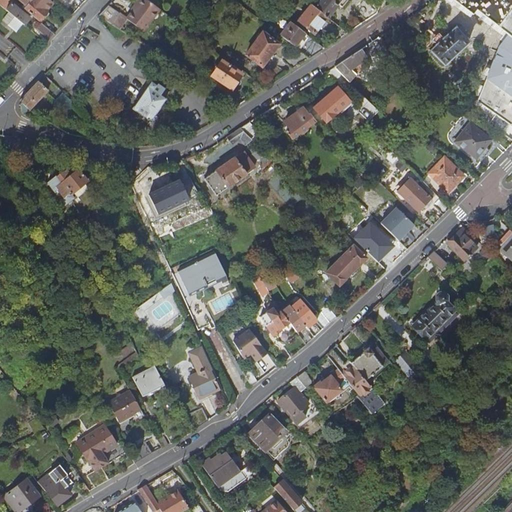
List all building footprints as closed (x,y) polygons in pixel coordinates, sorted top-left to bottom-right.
[(14,0),(14,1),(39,22),(47,12),(46,11),(53,4),(48,0),(14,0)] [(160,10),(147,0),(143,0),(135,12),(133,10),(127,19),(144,32),(160,10)] [(326,17),(337,3),(340,5),(343,0),(318,0),(316,2),(319,4),(315,8),(326,17)] [(375,10),(375,9),(364,0),(360,0),(354,9),(365,18),(375,10)] [(462,0),(444,0),(456,8),(459,4),(463,0),(462,0)] [(472,7),(463,0),(459,4),(469,12),(472,7)] [(511,0),(462,0),(463,0),(472,7),(486,18),(511,37),(511,0)] [(24,25),(26,27),(31,20),(23,13),(13,4),(9,9),(7,7),(5,9),(16,18),(24,25)] [(326,17),(315,8),(310,4),(297,20),(313,34),(326,17)] [(486,18),(472,7),(469,12),(467,14),(481,24),(486,18)] [(105,10),(100,15),(113,24),(118,17),(105,10)] [(21,27),(13,20),(8,27),(16,34),(21,27)] [(279,35),(293,45),(304,32),(290,21),(279,35)] [(52,37),(57,32),(48,24),(43,30),(52,37)] [(468,41),(454,27),(429,50),(443,65),(468,41)] [(262,63),(275,44),(259,33),(246,51),(262,63)] [(309,57),(323,48),(307,35),(296,48),(309,57)] [(342,62),(333,67),(348,82),(355,75),(360,79),(366,82),(368,81),(370,78),(380,56),(360,71),(355,66),(368,57),(362,48),(342,62)] [(243,67),(225,54),(223,57),(241,70),(243,67)] [(395,63),(406,62),(405,54),(394,56),(395,63)] [(241,70),(223,57),(214,71),(232,83),(241,70)] [(45,75),(20,102),(28,110),(30,111),(48,91),(46,89),(53,82),(45,75)] [(151,81),(133,108),(151,119),(170,92),(151,81)] [(511,115),(511,89),(504,84),(485,112),(492,117),(491,119),(504,128),(511,115)] [(446,86),(439,93),(447,102),(454,95),(446,86)] [(332,90),(345,106),(349,103),(335,87),(332,90)] [(345,106),(332,90),(324,97),(314,105),(326,120),(335,112),(335,111),(338,109),(340,111),(345,106)] [(63,92),(55,100),(66,111),(74,103),(63,92)] [(24,114),(28,110),(20,102),(21,112),(24,114)] [(289,137),(314,121),(309,112),(307,113),(304,108),(292,114),(283,120),(287,127),(284,128),(289,137)] [(469,120),(455,139),(481,158),(489,146),(485,143),(491,136),(469,120)] [(247,123),(239,129),(249,140),(250,140),(251,141),(258,134),(247,123)] [(227,137),(225,139),(230,144),(237,139),(243,145),(249,140),(239,129),(227,137)] [(0,135),(0,134),(0,143),(15,158),(24,139),(17,137),(0,135)] [(255,161),(263,155),(253,145),(246,151),(255,161)] [(245,175),(254,168),(243,151),(217,169),(203,179),(214,196),(245,175)] [(447,188),(463,172),(444,153),(428,169),(447,188)] [(69,170),(64,174),(67,178),(61,182),(62,183),(56,188),(65,198),(71,193),(72,194),(88,180),(78,168),(72,173),(69,170)] [(67,178),(64,174),(63,173),(56,179),(54,177),(48,183),(62,200),(65,198),(56,188),(62,183),(61,182),(67,178)] [(397,189),(408,177),(407,175),(395,188),(397,189)] [(188,195),(179,177),(165,184),(149,192),(158,210),(188,195)] [(417,208),(429,195),(408,177),(397,189),(417,208)] [(75,198),(72,194),(71,193),(65,198),(62,200),(66,205),(75,198)] [(443,211),(450,204),(440,194),(433,201),(443,211)] [(405,229),(413,220),(396,203),(381,219),(398,236),(401,233),(405,229)] [(372,222),(355,237),(377,261),(394,246),(372,222)] [(447,244),(463,261),(476,249),(469,242),(474,237),(464,228),(447,244)] [(505,241),(497,250),(508,260),(511,255),(511,232),(507,237),(506,236),(503,239),(505,241)] [(366,257),(367,256),(352,241),(325,268),(340,283),(342,281),(344,282),(348,278),(347,275),(360,263),(363,264),(367,260),(366,257)] [(218,268),(221,275),(227,273),(217,249),(178,266),(188,289),(208,280),(206,273),(218,268)] [(434,252),(427,258),(442,272),(448,265),(434,252)] [(291,280),(301,274),(297,267),(287,273),(291,280)] [(208,280),(221,275),(218,268),(206,273),(208,280)] [(263,279),(269,290),(278,285),(272,274),(263,279)] [(211,306),(237,296),(231,282),(206,292),(211,306)] [(171,284),(159,293),(164,299),(174,291),(171,284)] [(424,338),(426,337),(451,312),(452,311),(444,303),(446,301),(446,297),(442,293),(439,293),(435,296),(435,299),(437,301),(412,326),(424,338)] [(285,313),(278,303),(274,307),(273,305),(266,311),(271,317),(273,316),(274,318),(267,324),(274,333),(282,328),(281,326),(290,319),(285,313)] [(326,326),(339,314),(330,303),(322,309),(323,310),(317,316),(307,304),(297,312),(306,322),(316,335),(318,333),(323,329),(316,321),(319,318),(326,326)] [(285,313),(290,319),(297,329),(306,322),(297,312),(294,307),(285,313)] [(455,316),(451,312),(426,337),(430,341),(455,316)] [(257,358),(268,350),(251,325),(234,337),(244,354),(251,349),(257,358)] [(291,354),(304,344),(295,333),(282,343),(291,354)] [(337,343),(328,352),(360,392),(358,394),(367,407),(371,412),(384,401),(364,377),(351,360),(337,343)] [(135,350),(132,344),(119,352),(122,357),(135,350)] [(351,360),(364,377),(382,363),(379,360),(385,355),(377,345),(371,349),(369,345),(351,360)] [(220,389),(201,347),(189,352),(199,373),(190,378),(199,396),(208,392),(209,394),(220,389)] [(419,375),(424,371),(406,351),(402,355),(419,375)] [(268,370),(276,364),(268,353),(260,359),(268,370)] [(308,367),(298,375),(306,384),(311,380),(312,376),(309,372),(311,370),(308,367)] [(165,388),(156,370),(134,381),(141,396),(150,392),(151,395),(165,388)] [(314,383),(326,399),(342,387),(331,374),(323,381),(321,379),(314,383)] [(298,375),(290,381),(295,386),(279,400),(286,409),(288,407),(294,415),(302,408),(310,402),(300,389),(306,384),(298,375)] [(141,413),(131,395),(109,407),(119,425),(141,413)] [(371,412),(367,407),(363,410),(366,414),(368,416),(372,412),(371,412)] [(189,414),(196,429),(209,421),(202,408),(189,414)] [(248,425),(263,442),(284,425),(269,408),(262,413),(265,417),(259,421),(256,419),(248,425)] [(305,412),(302,408),(294,415),(292,416),(295,420),(305,412)] [(361,419),(366,414),(363,410),(358,414),(361,419)] [(49,422),(52,427),(60,421),(56,417),(49,422)] [(127,451),(121,441),(115,445),(103,426),(75,444),(88,464),(107,451),(113,461),(127,452),(127,451)] [(160,442),(166,438),(162,431),(156,434),(160,442)] [(134,464),(151,453),(144,441),(127,451),(127,452),(134,464)] [(209,448),(200,454),(219,480),(226,481),(244,469),(226,443),(221,446),(220,444),(211,450),(209,448)] [(62,449),(68,457),(71,455),(65,446),(62,449)] [(41,481),(58,503),(71,492),(70,489),(76,483),(61,465),(41,481)] [(96,488),(109,480),(101,467),(87,476),(96,488)] [(9,490),(23,511),(35,511),(34,499),(41,494),(29,477),(9,490)] [(301,503),(286,485),(283,480),(274,487),(292,510),(301,503)] [(161,511),(157,504),(145,486),(138,491),(152,511),(161,511)] [(157,504),(161,511),(184,511),(189,510),(178,491),(157,504)] [(287,511),(279,500),(264,511),(287,511)] [(140,511),(133,501),(115,511),(140,511)]
